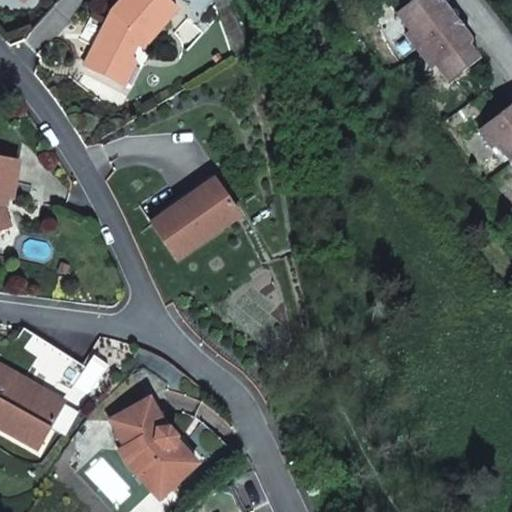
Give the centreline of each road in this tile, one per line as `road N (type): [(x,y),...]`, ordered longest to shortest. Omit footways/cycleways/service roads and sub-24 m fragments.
road 1 (residential): [(153,314),(75,154),(0,49)]
road 2 (residential): [(290,511),(240,402),(169,345),(153,314)]
